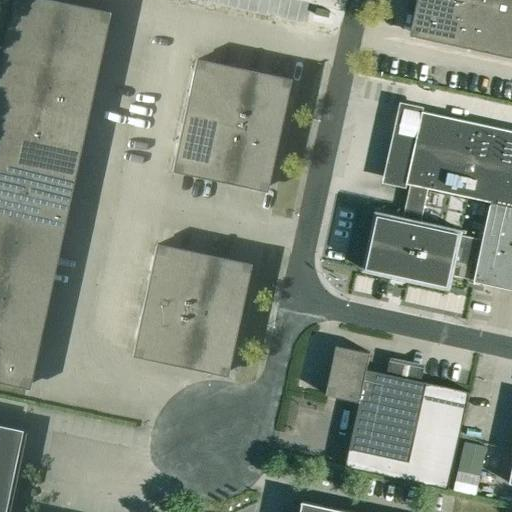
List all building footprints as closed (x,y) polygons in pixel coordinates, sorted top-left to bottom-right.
[(52,0),(12,0),(2,49),(97,69),(109,12),(52,0)] [(451,44),(451,42),(460,0),(417,0),(410,36),(451,44)] [(499,0),(460,0),(451,42),(451,44),(488,53),(499,0)] [(511,1),(503,0),(499,0),(488,53),(511,57),(511,1)] [(2,49),(0,56),(0,103),(85,122),(97,69),(2,49)] [(195,58),(183,115),(277,136),(290,79),(195,58)] [(399,102),(382,184),(406,189),(407,184),(413,185),(406,219),(376,212),(363,270),(449,289),(452,275),(474,280),(474,282),(511,290),(511,131),(422,112),(423,108),(399,102)] [(0,103),(0,158),(74,175),(85,122),(0,103)] [(277,136),(183,115),(170,171),(265,192),(277,136)] [(0,158),(0,213),(63,227),(74,175),(0,158)] [(0,213),(0,269),(51,280),(63,227),(0,213)] [(155,243),(143,300),(238,321),(250,264),(155,243)] [(0,269),(0,324),(40,333),(51,280),(0,269)] [(238,321),(143,300),(131,356),(226,376),(238,321)] [(40,333),(0,324),(0,383),(28,389),(40,333)] [(329,379),(326,395),(360,403),(349,450),(346,467),(448,489),(469,392),(427,383),(367,370),(370,354),(360,351),(337,346),(329,379)] [(0,426),(0,511),(4,511),(21,431),(0,426)] [(349,511),(302,502),(302,504),(300,511),(349,511)]
